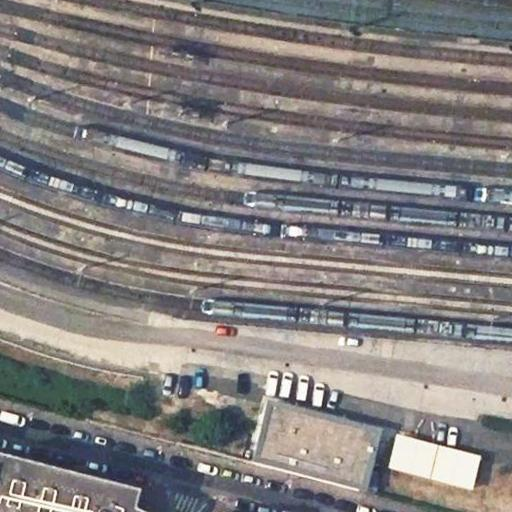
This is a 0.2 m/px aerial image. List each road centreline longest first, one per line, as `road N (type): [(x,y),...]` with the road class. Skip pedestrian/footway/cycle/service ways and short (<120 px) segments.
road 1 (residential): [(0,429),(192,479)]
road 2 (residential): [(192,479),(315,511)]
